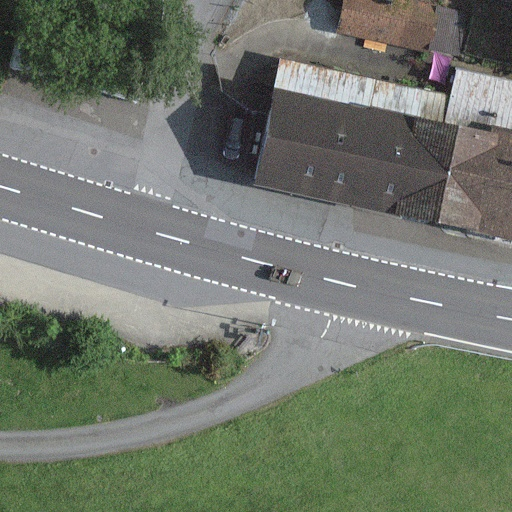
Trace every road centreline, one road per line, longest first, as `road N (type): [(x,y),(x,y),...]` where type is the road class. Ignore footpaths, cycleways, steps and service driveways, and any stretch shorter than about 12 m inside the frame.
road 1 (primary): [(511,316),(137,231)]
road 2 (unclassified): [(208,0),(137,231)]
road 3 (primary): [(137,231),(0,189)]
